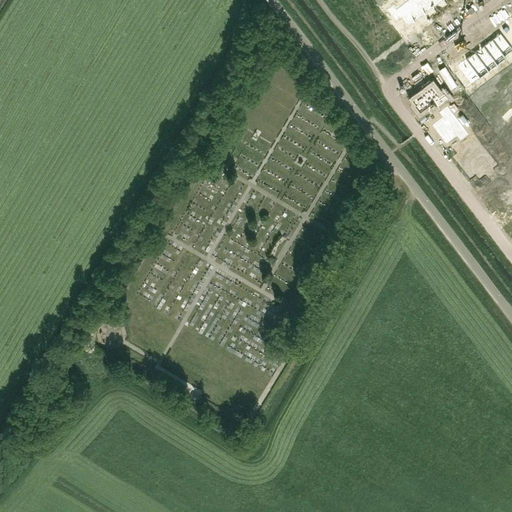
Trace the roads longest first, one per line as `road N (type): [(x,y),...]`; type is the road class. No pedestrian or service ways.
road 1 (unclassified): [(511,320),(271,0)]
road 2 (residential): [(501,0),(393,80),(391,95),(511,256)]
